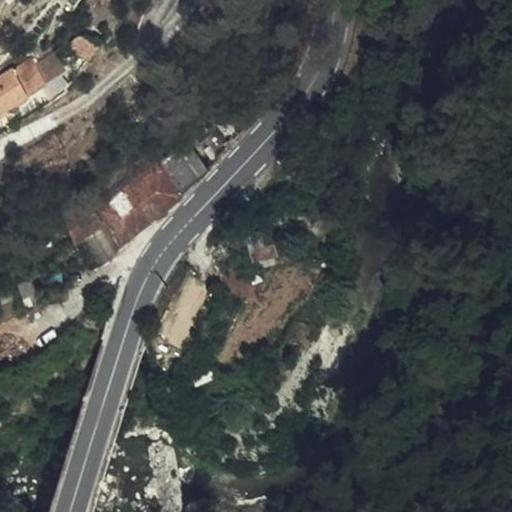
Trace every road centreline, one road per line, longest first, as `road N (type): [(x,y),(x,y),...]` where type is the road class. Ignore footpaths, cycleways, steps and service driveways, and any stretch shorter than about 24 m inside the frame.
road 1 (tertiary): [(73,511),(138,297),(161,251),(310,95),(333,49),(335,0)]
road 2 (residential): [(191,0),(110,85),(0,147)]
